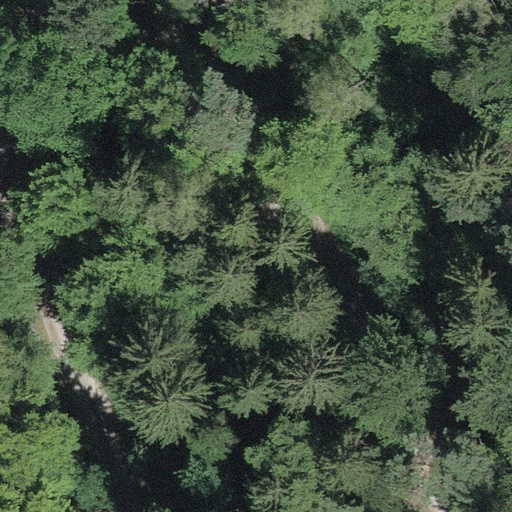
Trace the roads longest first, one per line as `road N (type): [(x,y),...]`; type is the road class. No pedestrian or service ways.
road 1 (track): [(191,0),(405,397),(430,511)]
road 2 (track): [(111,511),(0,147)]
